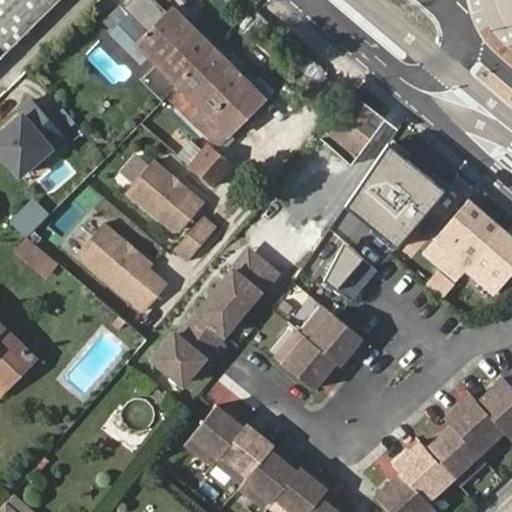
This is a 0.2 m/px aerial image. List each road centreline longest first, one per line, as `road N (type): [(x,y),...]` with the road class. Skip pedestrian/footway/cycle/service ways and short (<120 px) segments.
road 1 (secondary): [(371,59),(511,183)]
road 2 (unknown): [(92,0),(0,87)]
road 3 (tertiary): [(371,59),(432,74),(458,51),(460,24)]
